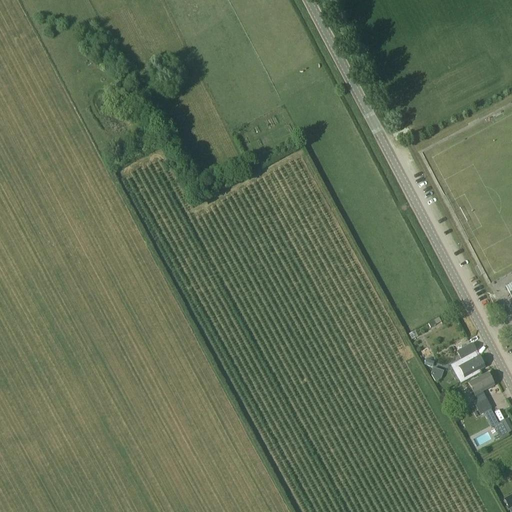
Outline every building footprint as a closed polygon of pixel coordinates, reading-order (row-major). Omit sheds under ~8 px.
[(497,312),(501,320),(508,317),(503,308),(497,312)] [(457,352),(457,353),(461,361),(478,353),(473,344),(457,352)] [(466,381),(481,374),(479,371),(485,368),(480,357),(463,366),(459,368),(466,381)] [(488,374),(469,384),(476,397),(477,400),(473,402),(480,415),(492,410),(483,393),(483,392),(494,386),(488,374)] [(511,432),(511,428),(508,419),(501,422),(501,423),(495,426),(501,437),(507,434),(507,435),(511,432)]
